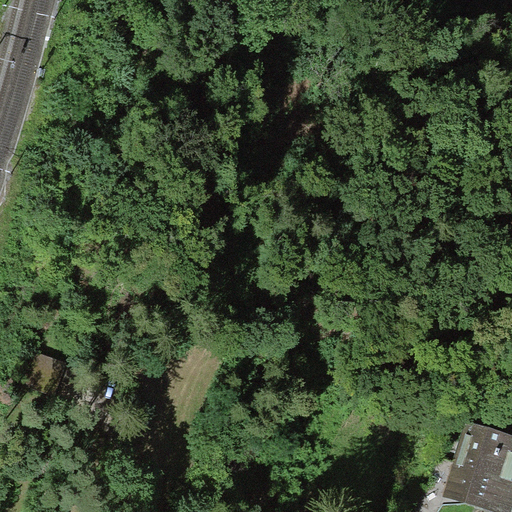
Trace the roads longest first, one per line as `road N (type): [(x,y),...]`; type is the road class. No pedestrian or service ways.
road 1 (track): [(136,511),(90,380),(66,342)]
road 2 (track): [(472,0),(456,38),(467,75),(511,139)]
